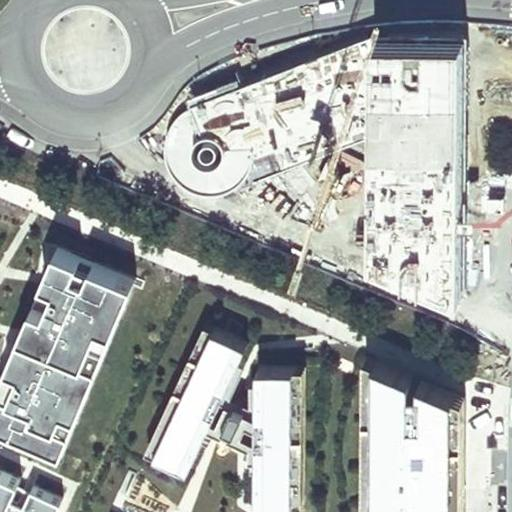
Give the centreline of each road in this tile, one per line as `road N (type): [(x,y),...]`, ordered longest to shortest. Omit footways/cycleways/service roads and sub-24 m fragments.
road 1 (secondary): [(151,68),(253,18),(329,0)]
road 2 (unknown): [(462,56),(511,195)]
road 3 (secondary): [(51,108),(91,118),(111,113),(129,103),(151,68)]
